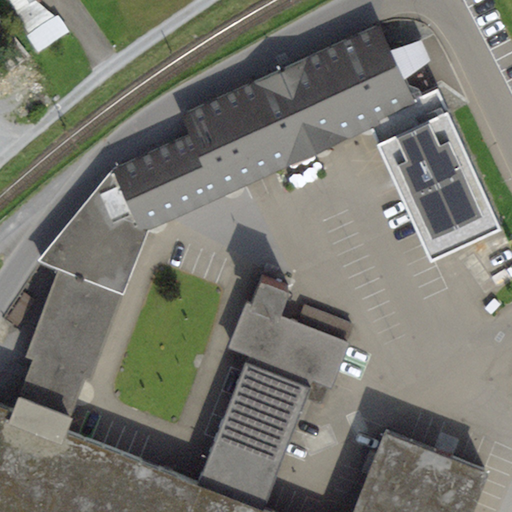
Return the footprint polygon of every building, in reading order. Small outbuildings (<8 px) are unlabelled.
[(37,49),(69,33),(52,15),(34,0),(31,2),(29,0),(16,7),(37,49)] [(78,388),(84,372),(90,374),(147,224),(145,220),(230,182),(317,142),(355,125),(369,118),(411,99),(397,69),(394,63),(391,56),(377,25),(187,112),(196,131),(116,168),(41,258),(61,266),(29,352),(36,355),(31,366),(14,409),(0,403),(0,511),(467,511),(485,469),(386,430),(377,453),(370,451),(362,470),(369,473),(353,511),(276,511),(263,507),(298,416),(304,418),(311,398),(321,402),(348,341),(346,340),(352,324),(305,306),(299,321),(278,313),(288,285),(262,275),(251,301),(252,303),(248,301),(231,344),(253,352),(250,360),(248,359),(198,481),(63,428),(78,388)] [(394,63),(397,69),(430,54),(424,41),(391,56),(394,63)] [(411,99),(369,118),(375,131),(401,187),(432,255),(500,224),(438,87),(411,99)] [(386,194),(401,187),(375,131),(369,118),(355,125),(386,194)] [(5,318),(18,326),(36,299),(23,291),(5,318)]
